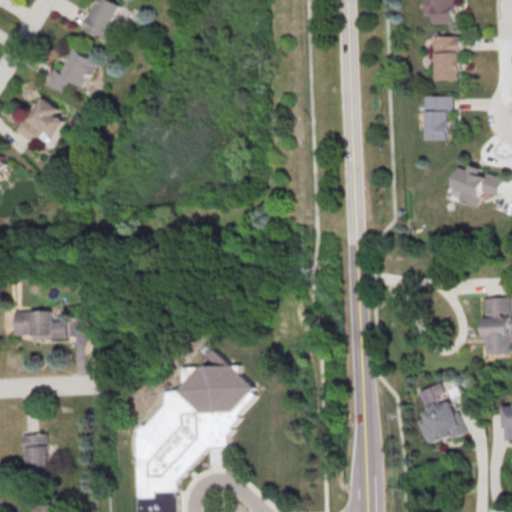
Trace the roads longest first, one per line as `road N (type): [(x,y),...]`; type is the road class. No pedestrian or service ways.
road 1 (tertiary): [(368,511),(353,162)]
road 2 (tertiary): [(353,162),(346,0)]
